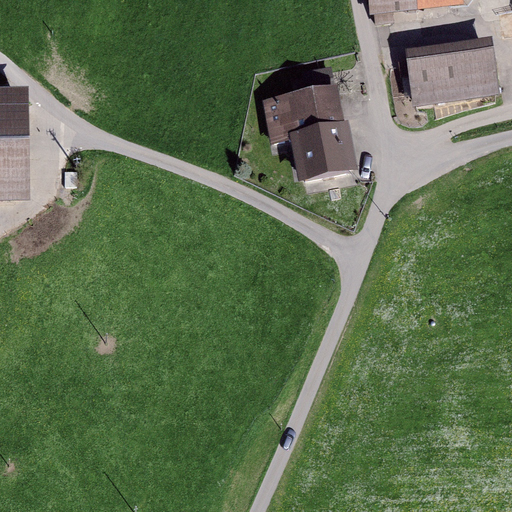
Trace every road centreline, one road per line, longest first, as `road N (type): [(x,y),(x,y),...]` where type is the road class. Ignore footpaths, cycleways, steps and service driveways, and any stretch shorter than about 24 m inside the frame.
road 1 (track): [(358,263),(224,186),(74,131),(0,67)]
road 2 (unclassified): [(393,175),(254,511)]
road 3 (unclassified): [(393,175),(395,145),(363,0)]
road 4 (track): [(511,146),(393,175)]
road 5 (track): [(395,145),(511,111)]
